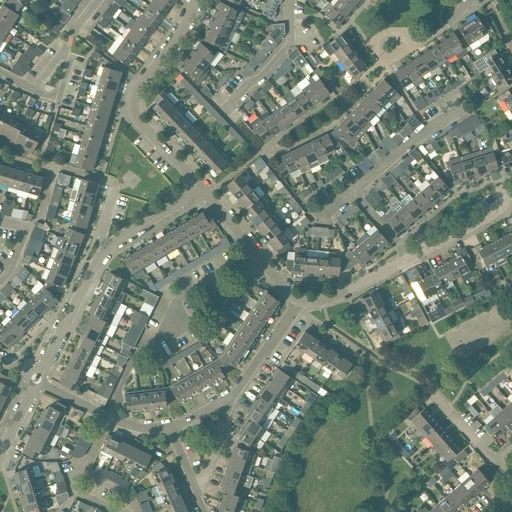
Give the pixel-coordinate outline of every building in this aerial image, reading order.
[(20,13),(29,0),(8,0),(7,3),(20,13)] [(69,14),(75,6),(66,0),(64,0),(59,7),(61,8),(69,14)] [(170,8),(159,0),(152,0),(149,5),(164,16),(170,8)] [(176,0),(159,0),(170,8),(176,0)] [(352,8),(342,0),(337,0),(332,6),(344,17),(343,18),(345,20),(349,16),(347,14),(351,9),(352,8)] [(358,0),(342,0),(352,8),(351,9),(353,11),(357,7),(355,5),(359,0),(358,0)] [(220,8),(218,12),(239,22),(244,12),(238,9),(237,10),(220,2),(218,6),(219,7),(220,8)] [(344,17),(332,6),(328,3),(320,11),(336,25),(335,26),(338,28),(342,24),(339,22),(343,18),(344,17)] [(164,16),(149,5),(143,13),(158,25),(164,16)] [(276,7),(271,5),(269,10),(264,8),(262,14),(274,19),(276,13),(274,12),(276,7)] [(0,9),(0,16),(12,24),(18,15),(3,6),(0,9)] [(61,8),(54,16),(64,24),(70,15),(69,14),(61,8)] [(239,22),(218,12),(216,11),(214,15),(215,17),(214,21),(235,32),(239,22)] [(158,25),(143,13),(137,22),(152,33),(158,25)] [(0,28),(7,33),(12,24),(0,16),(0,28)] [(56,34),(64,24),(54,16),(46,27),(56,34)] [(477,18),(468,23),(481,44),(489,40),(489,36),(494,33),(487,23),(482,26),(477,18)] [(231,41),(235,32),(214,21),(211,20),(209,24),(210,26),(211,27),(209,30),(209,31),(225,38),(231,41)] [(152,33),(137,22),(131,30),(146,41),(152,33)] [(472,50),(481,44),(468,23),(459,29),(464,38),(459,41),(467,53),(472,50)] [(220,48),(225,38),(209,31),(209,30),(207,29),(205,33),(205,35),(206,36),(204,40),(220,48)] [(146,41),(131,30),(124,38),(139,49),(146,41)] [(274,30),(268,36),(269,36),(272,39),(276,43),(277,44),(285,35),(284,34),(279,30),(274,30)] [(467,54),(467,53),(459,41),(454,32),(450,35),(449,37),(450,38),(446,40),(456,55),(456,54),(459,59),(467,54)] [(334,53),(347,43),(349,41),(347,38),(345,38),(344,38),(341,34),(330,43),(328,40),(322,45),(331,56),(334,53)] [(139,49),(124,38),(118,46),(133,57),(139,49)] [(437,46),(447,60),(456,55),(446,40),(445,38),(441,40),(441,42),(441,43),(437,46)] [(208,63),(214,67),(224,56),(218,51),(215,54),(200,42),(197,46),(197,48),(198,49),(196,52),(195,52),(208,63)] [(264,42),(261,45),(264,47),(264,48),(268,51),(272,48),(267,44),(264,42)] [(334,53),(340,61),(353,51),(356,49),(353,46),(351,46),(350,46),(347,43),(334,53)] [(447,60),(437,46),(436,43),(432,46),(432,48),(432,49),(429,51),(442,71),(450,66),(447,60)] [(23,54),(31,60),(35,55),(38,57),(40,54),(35,49),(29,45),(23,54)] [(133,57),(118,46),(112,55),(127,66),(133,57)] [(265,55),(268,51),(264,47),(260,51),(256,56),(262,62),(267,57),(265,55)] [(291,53),(288,56),(293,61),(295,59),(302,68),(307,76),(313,71),(308,64),(301,54),(296,48),(291,53)] [(442,71),(429,51),(427,49),(424,51),(423,53),(424,54),(420,57),(429,71),(430,70),(433,76),(442,71)] [(189,60),(206,74),(209,70),(205,67),(208,63),(195,52),(196,52),(193,50),(190,53),(191,56),(191,57),(189,60)] [(353,51),(340,61),(346,69),(359,59),(362,57),(359,54),(357,54),(356,55),(353,51)] [(15,63),(28,70),(30,67),(27,65),(31,60),(23,54),(21,53),(15,63)] [(314,57),(311,53),(306,57),(314,67),(321,62),(316,55),(314,57)] [(479,59),(473,63),(478,70),(479,73),(490,66),(496,74),(507,67),(499,54),(492,58),(489,53),(479,59)] [(421,76),(429,71),(420,57),(419,54),(415,57),(415,58),(415,60),(411,62),(421,76)] [(189,60),(187,58),(184,62),(184,63),(185,65),(183,68),(196,78),(193,82),(198,87),(207,75),(206,74),(189,60)] [(362,63),(359,59),(346,69),(352,77),(368,66),(365,62),(363,62),(362,63)] [(407,65),(403,67),(412,82),(412,81),(416,87),(425,81),(421,76),(411,62),(410,60),(406,62),(406,64),(407,65)] [(28,70),(15,63),(10,71),(21,77),(24,72),(25,73),(28,70)] [(412,82),(403,67),(401,65),(398,67),(398,70),(394,73),(403,87),(412,82)] [(100,77),(121,83),(122,79),(119,78),(121,72),(103,67),(100,77)] [(511,75),(507,67),(496,74),(496,75),(491,77),(497,86),(495,88),(498,93),(508,86),(505,82),(511,77),(511,75)] [(274,75),(278,78),(284,83),(289,78),(278,70),(274,75)] [(312,77),(307,80),(311,85),(322,100),(330,94),(330,93),(320,79),(317,75),(316,74),(312,77)] [(121,83),(100,77),(98,86),(115,92),(117,86),(120,87),(121,83)] [(189,91),(193,87),(184,77),(179,82),(189,91)] [(377,87),(394,104),(401,96),(384,79),(377,87)] [(459,79),(450,84),(453,89),(462,84),(459,79)] [(311,85),(302,91),(313,106),(322,100),(311,85)] [(115,92),(98,86),(95,96),(115,102),(116,98),(113,97),(115,92)] [(193,87),(189,91),(198,101),(202,96),(193,87)] [(387,111),(394,104),(377,87),(369,94),(387,111)] [(158,117),(160,119),(175,105),(165,95),(166,94),(163,90),(154,99),(158,103),(152,108),(159,115),(158,115),(158,117)] [(313,106),(302,91),(294,97),(305,112),(313,106)] [(503,101),(508,110),(511,108),(511,95),(511,96),(508,91),(498,97),(501,103),(503,101)] [(387,111),(369,94),(362,102),(375,114),(375,115),(379,119),(387,111)] [(422,98),(427,105),(432,102),(427,95),(422,98)] [(95,96),(92,106),(109,111),(111,106),(114,106),(115,102),(95,96)] [(202,96),(198,101),(207,110),(211,106),(202,96)] [(427,105),(422,98),(421,96),(413,102),(416,106),(418,111),(423,108),(427,105)] [(294,97),(286,103),(297,118),(305,112),(294,97)] [(375,114),(362,102),(355,109),(368,122),(368,121),(375,115),(375,114)] [(279,103),(275,106),(278,109),(289,124),(297,118),(286,103),(281,106),(279,103)] [(169,128),(184,114),(175,105),(160,119),(164,122),(165,121),(168,124),(167,125),(167,126),(169,128)] [(109,111),(92,106),(89,116),(110,122),(111,118),(108,117),(109,111)] [(211,106),(207,110),(216,120),(220,115),(211,106)] [(289,124),(278,109),(270,115),(281,130),(289,124)] [(355,109),(348,116),(364,133),(372,125),(368,121),(368,122),(355,109)] [(179,138),(193,124),(184,114),(169,128),(173,132),(174,131),(177,134),(177,136),(179,138)] [(417,119),(414,114),(405,121),(413,130),(417,127),(421,123),(417,119)] [(476,114),(466,120),(470,126),(474,124),(477,128),(482,125),(476,114)] [(220,115),(216,120),(225,129),(230,125),(220,115)] [(281,130),(270,115),(261,121),(272,136),(281,130)] [(14,121),(5,116),(0,125),(0,134),(6,137),(14,121)] [(110,122),(89,116),(86,126),(103,131),(105,125),(108,126),(110,122)] [(340,124),(357,140),(364,133),(348,116),(340,124)] [(264,142),(272,136),(261,121),(258,117),(250,123),(264,142)] [(10,142),(14,144),(22,128),(23,128),(24,126),(14,121),(6,137),(11,140),(10,142)] [(188,147),(202,133),(193,124),(179,138),(182,141),(183,140),(186,143),(186,144),(186,145),(188,147)] [(357,140),(340,124),(333,131),(350,148),(357,140)] [(230,125),(225,129),(234,139),(239,135),(230,125)] [(103,131),(86,126),(83,135),(103,141),(105,137),(102,136),(103,131)] [(458,126),(448,132),(449,133),(452,138),(456,136),(458,139),(464,135),(458,126)] [(31,132),(23,128),(22,128),(14,144),(19,147),(18,149),(22,151),(31,132)] [(31,132),(22,151),(25,153),(26,151),(32,154),(41,137),(31,132)] [(197,157),(211,143),(202,133),(188,147),(191,150),(192,149),(195,152),(195,154),(197,157)] [(329,139),(327,134),(318,139),(326,155),(335,151),(338,157),(346,152),(334,137),(329,139)] [(83,135),(80,145),(98,150),(100,144),(102,145),(103,141),(83,135)] [(239,135),(234,139),(244,148),(248,144),(239,135)] [(328,161),(326,155),(318,139),(308,143),(316,160),(317,159),(320,165),(328,161)] [(435,140),(430,143),(434,150),(436,151),(440,148),(435,140)] [(489,142),(493,153),(499,152),(495,140),(489,142)] [(206,166),(220,152),(211,143),(197,157),(200,160),(201,159),(204,162),(204,164),(206,166)] [(308,143),(299,147),(307,164),(308,164),(310,169),(320,165),(317,159),(316,160),(308,143)] [(429,153),(434,150),(430,143),(425,146),(429,153)] [(98,150),(80,145),(78,155),(98,161),(99,157),(96,156),(98,150)] [(290,152),(298,169),(307,164),(299,147),(290,152)] [(491,147),(480,151),(482,156),(487,172),(484,173),(485,175),(491,174),(490,171),(498,168),(493,153),(491,147)] [(410,155),(407,158),(410,163),(414,160),(416,162),(421,158),(414,149),(409,154),(410,155)] [(511,170),(511,155),(510,150),(500,154),(506,172),(511,170)] [(480,151),(469,154),(476,175),(474,176),(475,179),(480,177),(479,174),(484,173),(487,172),(482,156),(480,151)] [(230,162),(220,152),(206,166),(209,170),(211,168),(214,172),(213,172),(213,174),(215,176),(230,162)] [(298,169),(290,152),(280,156),(283,162),(275,168),(282,177),(288,173),(298,169)] [(368,161),(372,166),(376,162),(369,154),(366,157),(368,161)] [(469,154),(458,158),(465,179),(463,180),(463,183),(469,181),(468,178),(474,176),(476,175),(469,154)] [(98,161),(78,155),(75,165),(92,170),(94,164),(97,165),(98,161)] [(260,158),(253,164),(259,172),(267,165),(264,162),(260,157),(260,158)] [(447,161),(446,164),(447,167),(448,166),(449,167),(454,182),(452,183),(453,186),(458,184),(458,182),(463,180),(465,179),(458,158),(447,161)] [(0,183),(8,186),(13,169),(4,166),(0,178),(0,183)] [(18,189),(23,172),(13,169),(8,186),(18,189)] [(226,185),(233,193),(251,177),(245,170),(241,174),(240,173),(226,185)] [(393,170),(389,173),(393,178),(397,175),(393,170)] [(28,192),(33,175),(23,172),(18,189),(28,192)] [(385,175),(379,180),(386,188),(387,188),(395,180),(393,178),(389,173),(386,176),(385,175)] [(33,175),(28,192),(38,195),(43,178),(33,175)] [(251,177),(233,193),(239,201),(253,189),(251,186),(255,182),(251,177)] [(440,197),(438,198),(440,200),(444,197),(442,194),(448,189),(438,177),(434,181),(431,178),(427,181),(430,184),(429,185),(440,197)] [(78,190),(97,195),(99,187),(97,187),(98,183),(81,179),(78,190)] [(376,185),(372,188),(376,193),(380,189),(382,192),(386,188),(379,180),(375,183),(376,185)] [(440,197),(429,185),(421,192),(431,204),(430,206),(431,208),(436,204),(434,202),(438,198),(440,197)] [(372,197),(376,193),(372,188),(368,191),(369,192),(369,193),(363,198),(372,207),(377,203),(372,197)] [(97,195),(78,190),(73,189),(70,200),(75,201),(92,206),(92,202),(95,203),(97,195)] [(260,197),(253,189),(239,201),(245,209),(246,209),(260,197)] [(421,192),(412,199),(412,200),(423,212),(421,213),(423,215),(427,212),(425,209),(430,206),(431,204),(421,192)] [(417,217),(421,213),(423,212),(412,200),(412,199),(408,195),(400,202),(401,203),(400,204),(414,219),(412,221),(414,223),(419,219),(417,217)] [(243,211),(250,219),(268,203),(262,196),(260,198),(260,197),(246,209),(245,209),(243,211)] [(293,197),(288,201),(291,205),(294,209),(299,205),(298,203),(296,201),(293,197)] [(75,201),(72,212),(91,217),(93,210),(91,209),(92,206),(75,201)] [(275,211),(268,203),(250,219),(256,227),(275,211)] [(405,227),(404,229),(405,231),(410,227),(408,225),(412,221),(414,219),(400,204),(392,211),(405,227)] [(345,212),(349,216),(354,213),(349,208),(345,212)] [(202,210),(190,217),(200,234),(211,228),(212,229),(217,226),(211,215),(206,218),(202,210)] [(256,227),(263,235),(281,219),(275,211),(256,227)] [(383,219),(381,220),(385,224),(387,223),(396,234),(396,235),(395,235),(397,238),(398,237),(401,234),(399,232),(404,229),(405,227),(392,211),(383,219)] [(89,225),(91,217),(72,212),(69,223),(84,227),(85,228),(86,224),(89,225)] [(349,222),(346,219),(342,214),(341,214),(337,217),(339,220),(344,226),(349,222)] [(189,241),(200,234),(190,217),(179,224),(189,241)] [(281,219),(263,235),(269,242),(283,231),(288,227),(281,219)] [(344,226),(339,220),(336,222),(341,229),(344,226)] [(67,227),(63,238),(79,245),(81,242),(83,243),(86,235),(81,233),(84,227),(69,223),(67,227)] [(178,248),(189,241),(179,224),(167,231),(178,248)] [(378,250),(377,251),(379,253),(383,250),(381,247),(387,242),(373,226),(364,234),(378,250)] [(167,231),(156,237),(166,255),(178,248),(167,231)] [(283,231),(269,242),(276,250),(282,258),(291,246),(287,241),(290,239),(283,231)] [(364,234),(356,241),(360,245),(359,245),(370,257),(368,258),(371,261),(375,257),(373,255),(377,251),(378,250),(364,234)] [(57,239),(54,247),(58,248),(77,256),(80,249),(78,248),(79,245),(63,238),(59,236),(57,239)] [(504,257),(511,252),(511,250),(504,236),(495,240),(504,257)] [(166,255),(156,237),(145,244),(155,262),(166,255)] [(221,244),(213,249),(216,254),(229,246),(231,245),(230,244),(226,237),(219,241),(221,244)] [(495,240),(486,245),(495,261),(496,261),(498,266),(507,262),(504,257),(495,240)] [(155,262),(145,244),(133,251),(144,268),(155,262)] [(345,253),(346,255),(350,269),(358,262),(361,264),(359,266),(362,268),(366,264),(364,262),(368,258),(370,257),(359,245),(351,252),(349,250),(345,253)] [(476,246),(470,249),(476,261),(474,262),(479,270),(486,266),(495,261),(486,245),(482,248),(477,250),(476,246)] [(58,248),(54,259),(71,266),(72,263),(74,264),(77,256),(58,248)] [(452,259),(460,275),(464,281),(473,276),(468,268),(474,265),(464,248),(455,253),(456,256),(452,259)] [(291,270),(291,274),(297,274),(297,271),(303,272),(305,272),(306,256),(307,249),(298,249),(295,251),(294,255),(293,270),(291,270)] [(199,257),(202,263),(213,256),(210,250),(199,257)] [(132,275),(144,268),(133,251),(122,258),(132,275)] [(326,273),(325,277),(331,277),(331,274),(339,275),(339,268),(350,269),(346,255),(340,255),(340,259),(335,258),(336,252),(329,252),(328,258),(329,258),(327,274),(326,273)] [(317,257),(306,256),(305,272),(303,272),(302,275),(308,275),(308,272),(314,273),(316,273),(317,257)] [(187,264),(190,269),(202,263),(199,257),(187,264)] [(320,273),(326,273),(327,274),(329,258),(328,258),(317,257),(316,273),(314,273),(314,276),(319,276),(320,273)] [(71,266),(54,259),(50,269),(69,277),(72,270),(69,269),(71,266)] [(443,264),(451,280),(460,275),(452,259),(443,264)] [(179,276),(190,269),(187,264),(176,271),(179,276)] [(443,284),(451,280),(443,264),(433,269),(435,272),(436,272),(442,285),(443,284)] [(66,285),(69,277),(50,269),(45,280),(43,286),(54,296),(58,285),(62,287),(63,284),(66,285)] [(168,283),(179,276),(176,271),(164,278),(168,283)] [(435,272),(426,277),(435,293),(437,299),(447,294),(442,285),(436,272),(435,272)] [(103,282),(121,291),(127,281),(111,273),(109,276),(107,275),(103,282)] [(420,300),(426,298),(435,293),(426,277),(421,279),(420,276),(410,281),(416,293),(420,300)] [(236,288),(242,292),(250,281),(244,277),(236,288)] [(168,283),(164,278),(153,284),(156,290),(168,283)] [(154,291),(156,290),(153,284),(151,279),(146,282),(150,289),(154,291)] [(9,284),(13,288),(17,285),(12,280),(9,284)] [(35,294),(49,308),(55,302),(53,301),(56,298),(54,296),(43,286),(39,282),(31,290),(35,294)] [(103,282),(100,289),(102,290),(100,293),(120,303),(123,297),(124,298),(126,293),(121,291),(103,282)] [(13,289),(13,288),(9,284),(8,283),(0,291),(8,299),(15,291),(13,289)] [(236,288),(229,299),(234,303),(242,292),(236,288)] [(147,304),(154,307),(159,297),(143,289),(140,295),(146,298),(144,302),(147,303),(147,304)] [(364,303),(367,308),(368,310),(386,300),(380,290),(363,299),(362,297),(358,299),(361,304),(364,303)] [(264,291),(219,356),(229,363),(234,367),(237,363),(239,363),(248,350),(247,349),(247,348),(249,345),(251,346),(255,339),(255,338),(254,337),(257,334),(258,335),(263,328),(262,327),(262,326),(264,323),(266,324),(270,318),(270,316),(269,316),(271,312),(273,313),(278,307),(277,305),(279,301),(264,291)] [(97,296),(93,302),(116,314),(118,309),(117,309),(120,303),(100,293),(99,297),(97,296)] [(49,308),(35,294),(27,302),(40,315),(42,312),(44,314),(49,308)] [(470,295),(466,297),(462,300),(464,305),(466,308),(475,303),(470,295)] [(461,298),(452,303),(453,305),(455,310),(456,310),(460,308),(464,305),(462,300),(461,298)] [(229,299),(222,310),(227,314),(234,303),(229,299)] [(369,313),(372,318),(373,320),(387,312),(392,310),(387,300),(386,300),(368,310),(367,308),(364,309),(367,314),(369,313)] [(40,315),(27,302),(19,310),(33,324),(39,319),(37,317),(40,315)] [(116,314),(93,302),(89,310),(92,311),(90,314),(95,316),(111,324),(116,314)] [(144,302),(139,312),(149,317),(154,307),(147,304),(147,303),(144,302)] [(435,309),(427,313),(432,322),(440,318),(446,314),(440,303),(436,305),(437,308),(435,309)] [(19,310),(11,319),(24,331),(26,329),(27,330),(33,324),(19,310)] [(139,312),(134,310),(129,320),(133,322),(143,327),(149,317),(139,312)] [(222,310),(214,321),(219,325),(227,314),(222,310)] [(393,323),(387,312),(373,320),(372,318),(369,320),(372,325),(375,323),(377,328),(378,330),(393,323)] [(87,325),(106,334),(111,324),(95,316),(93,319),(91,318),(87,325)] [(11,319),(3,327),(17,341),(23,335),(21,333),(24,331),(11,319)] [(378,330),(377,328),(375,330),(377,335),(380,333),(384,340),(385,340),(387,344),(399,338),(397,334),(402,331),(397,320),(393,323),(378,330)] [(214,321),(207,332),(212,336),(219,325),(214,321)] [(133,322),(128,332),(138,338),(143,327),(133,322)] [(3,327),(1,324),(0,324),(0,340),(7,347),(10,345),(11,347),(17,341),(3,327)] [(85,336),(100,344),(106,334),(87,325),(84,332),(86,334),(85,336)] [(128,332),(126,331),(121,342),(122,342),(132,347),(132,348),(133,348),(138,338),(128,332)] [(295,346),(304,353),(316,336),(309,331),(307,333),(305,331),(295,346)] [(212,336),(207,332),(202,339),(207,343),(212,336)] [(95,354),(100,344),(85,336),(83,340),(81,338),(77,345),(95,354)] [(304,353),(314,359),(324,344),(321,342),(322,340),(316,336),(304,353)] [(120,354),(128,358),(131,352),(130,351),(132,348),(132,347),(122,342),(122,348),(120,354)] [(200,342),(192,346),(195,351),(202,346),(200,342)] [(314,359),(323,365),(334,349),(328,344),(326,346),(324,344),(314,359)] [(77,345),(74,353),(76,354),(74,357),(90,365),(96,368),(100,360),(102,357),(95,354),(77,345)] [(192,346),(180,352),(183,357),(195,351),(192,346)] [(334,349),(323,365),(332,372),(342,357),(339,355),(341,353),(334,349)] [(180,352),(169,359),(171,364),(183,357),(180,352)] [(128,358),(120,354),(119,353),(115,360),(118,361),(116,365),(122,367),(123,364),(124,364),(128,358)] [(215,360),(221,370),(226,367),(229,363),(219,356),(217,358),(215,360)] [(90,365),(74,357),(73,360),(70,359),(67,366),(85,375),(91,378),(96,368),(90,365)] [(342,357),(332,372),(342,379),(353,362),(347,357),(345,359),(342,357)] [(171,364),(169,359),(160,363),(163,368),(171,364)] [(221,370),(215,360),(192,373),(169,386),(174,396),(178,402),(182,399),(182,400),(184,401),(197,393),(198,391),(197,390),(201,388),(202,390),(209,386),(209,385),(209,384),(212,382),(213,384),(220,380),(221,378),(220,377),(224,375),(221,370)] [(109,374),(118,378),(123,368),(121,368),(122,367),(116,365),(114,369),(112,368),(109,374)] [(85,375),(67,366),(63,373),(66,374),(61,384),(74,390),(77,384),(80,385),(85,375)] [(272,379),(287,389),(293,379),(277,368),(272,375),(274,376),(272,379)] [(302,375),(293,368),(290,373),(299,379),(302,375)] [(504,371),(501,374),(505,379),(508,382),(511,380),(508,376),(504,371)] [(0,394),(6,397),(7,396),(10,390),(12,392),(17,382),(0,373),(0,394)] [(118,378),(109,374),(107,380),(109,381),(106,385),(113,388),(118,378)] [(505,379),(501,374),(493,381),(497,386),(505,379)] [(280,398),(287,389),(272,379),(270,382),(268,380),(264,387),(280,398)] [(497,386),(493,381),(484,389),(488,393),(497,386)] [(113,388),(106,385),(102,383),(97,394),(108,399),(113,388)] [(167,387),(164,388),(166,399),(170,399),(174,396),(169,386),(167,387)] [(261,395),(259,398),(274,408),(278,402),(284,407),(287,403),(280,398),(264,387),(259,394),(261,395)] [(165,399),(166,399),(164,388),(124,393),(127,411),(131,410),(131,411),(133,412),(148,410),(149,408),(153,407),(153,409),(161,408),(162,407),(162,406),(166,405),(165,399)] [(6,397),(0,394),(0,407),(1,408),(2,406),(5,401),(8,402),(10,397),(7,396),(6,397)] [(104,405),(108,399),(97,394),(94,400),(104,405)] [(251,406),(268,417),(274,408),(259,398),(257,401),(255,399),(251,406)] [(42,415),(60,424),(68,407),(57,402),(54,408),(49,406),(48,409),(45,408),(42,415)] [(511,403),(511,402),(503,410),(511,420),(511,403)] [(498,405),(490,412),(495,417),(506,430),(509,428),(511,430),(511,429),(511,420),(503,410),(498,405)] [(261,426),(268,417),(251,406),(246,412),(248,414),(247,416),(251,420),(251,419),(261,426)] [(419,428),(432,416),(425,408),(411,420),(419,428)] [(65,427),(60,424),(42,415),(38,422),(40,423),(39,427),(55,435),(60,437),(65,427)] [(432,416),(419,428),(426,436),(439,424),(432,416)] [(498,437),(506,430),(495,417),(486,424),(498,437)] [(243,428),(259,439),(266,429),(261,426),(251,419),(251,420),(249,422),(247,421),(243,428)] [(433,444),(446,432),(439,424),(426,436),(433,444)] [(50,445),(55,435),(39,427),(37,430),(35,429),(32,436),(50,445)] [(259,439),(243,428),(239,434),(240,435),(238,439),(253,449),(259,439)] [(440,452),(454,440),(446,432),(433,444),(440,452)] [(102,451),(113,456),(122,438),(114,434),(113,436),(110,435),(102,451)] [(27,446),(23,453),(35,460),(39,452),(45,455),(50,445),(32,436),(28,443),(30,444),(29,447),(27,446)] [(122,438),(113,456),(123,461),(131,445),(128,444),(129,441),(122,438)] [(454,440),(440,452),(448,461),(461,449),(454,440)] [(131,445),(123,461),(133,466),(142,448),(135,444),(134,447),(131,445)] [(84,456),(86,450),(76,445),(73,450),(70,449),(67,453),(76,457),(78,453),(84,456)] [(234,449),(231,457),(250,464),(255,466),(255,465),(258,456),(254,453),(237,447),(236,450),(234,449)] [(142,448),(133,466),(129,475),(140,480),(147,473),(143,471),(151,455),(148,454),(149,452),(142,448)] [(464,450),(454,458),(458,463),(468,455),(464,450)] [(246,475),(250,464),(231,457),(228,465),(231,466),(229,469),(246,475)] [(54,472),(60,470),(58,462),(45,461),(49,473),(54,472)] [(160,461),(150,470),(152,474),(157,485),(175,476),(172,469),(170,470),(168,467),(166,468),(160,461)] [(442,469),(437,473),(441,478),(446,473),(450,470),(446,465),(442,469)] [(16,476),(14,477),(16,485),(35,478),(41,477),(37,466),(32,467),(15,473),(16,476)] [(478,468),(470,475),(482,489),(490,482),(478,468)] [(242,486),(246,475),(229,469),(228,472),(226,471),(223,479),(242,486)] [(123,486),(126,480),(122,478),(122,476),(116,474),(113,482),(118,484),(119,483),(123,486)] [(470,475),(462,483),(474,496),(482,489),(470,475)] [(175,476),(157,485),(161,495),(177,488),(176,485),(178,484),(175,476)] [(21,495),(39,489),(35,478),(16,485),(18,492),(20,492),(21,495)] [(238,496),(242,486),(223,479),(221,486),(223,487),(222,491),(227,493),(227,492),(238,496)] [(270,483),(264,481),(261,480),(259,484),(268,488),(270,483)] [(461,483),(453,490),(466,504),(474,496),(462,483),(461,483)] [(67,492),(66,487),(53,491),(55,496),(61,494),(67,492)] [(177,488),(161,495),(164,502),(161,503),(162,507),(166,506),(166,505),(184,497),(181,490),(179,491),(177,488)] [(23,506),(42,500),(39,489),(21,495),(22,498),(20,499),(23,506)] [(141,491),(136,494),(138,498),(137,499),(138,503),(149,499),(145,490),(141,492),(141,491)] [(466,504),(453,490),(445,497),(457,511),(466,504)] [(69,498),(67,492),(61,494),(55,496),(59,507),(59,508),(69,498)] [(224,495),(221,502),(240,509),(244,498),(238,496),(227,492),(227,493),(226,496),(224,495)] [(166,506),(168,511),(178,511),(187,509),(185,506),(187,505),(184,497),(166,505),(166,506)] [(455,511),(457,511),(445,497),(437,504),(443,511),(455,511)] [(42,500),(23,506),(24,511),(43,511),(46,511),(42,500)] [(239,511),(240,509),(221,502),(218,510),(221,511),(220,511),(239,511)]
